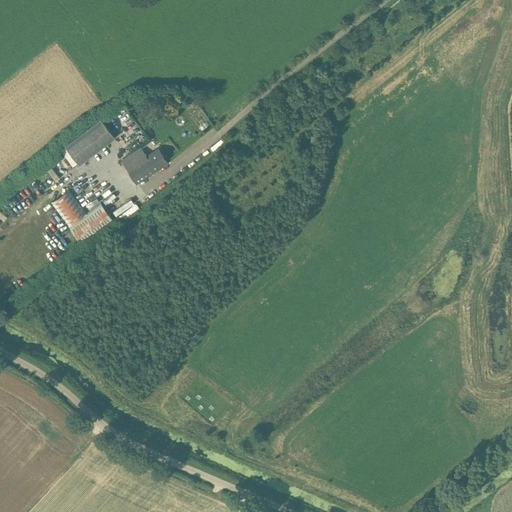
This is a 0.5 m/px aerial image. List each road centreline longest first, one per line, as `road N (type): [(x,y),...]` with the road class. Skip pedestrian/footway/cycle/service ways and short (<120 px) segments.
road 1 (unclassified): [(294,511),(137,443),(0,349)]
road 2 (unclassified): [(207,144),(388,0)]
